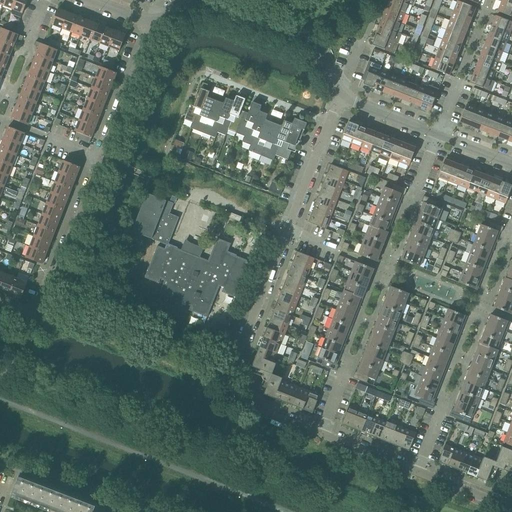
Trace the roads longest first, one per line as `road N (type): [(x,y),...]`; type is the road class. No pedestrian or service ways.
road 1 (residential): [(321,431),(240,399),(232,388),(231,368),(287,229)]
road 2 (unclassified): [(340,97),(317,49),(217,5),(151,22)]
road 3 (residential): [(0,308),(29,320),(41,311),(101,157)]
road 4 (residential): [(101,157),(151,22)]
road 5 (residential): [(200,73),(330,124)]
